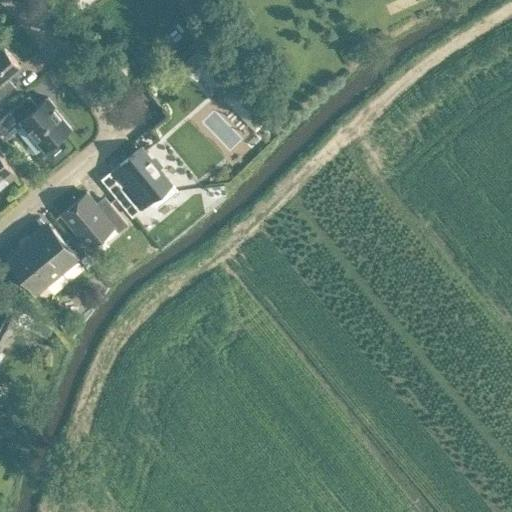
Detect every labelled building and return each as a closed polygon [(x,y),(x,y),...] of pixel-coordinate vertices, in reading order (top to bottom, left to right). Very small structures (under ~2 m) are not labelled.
[(75,0),(82,9),(93,0),(75,0)] [(0,98),(11,89),(3,79),(20,65),(2,43),(0,45),(0,98)] [(226,71),(214,59),(217,56),(205,45),(185,64),(197,76),(204,69),(215,81),(226,71)] [(270,114),(238,81),(223,96),(255,129),(270,114)] [(38,104),(29,94),(0,117),(0,128),(7,136),(23,122),(45,148),(71,126),(47,97),(38,104)] [(125,188),(117,195),(133,214),(143,205),(149,213),(178,189),(142,145),(111,171),(125,188)] [(0,184),(15,172),(3,156),(0,153),(0,184)] [(118,230),(128,222),(116,209),(109,199),(100,207),(87,191),(62,212),(90,245),(114,224),(118,230)] [(8,257),(21,272),(35,289),(77,254),(67,242),(54,227),(45,234),(41,230),(8,257)] [(86,253),(80,259),(87,267),(93,261),(86,253)] [(0,393),(4,390),(0,386),(0,355),(3,350),(0,348),(0,347),(14,320),(29,327),(29,326),(34,316),(35,315),(21,307),(14,303),(0,295),(0,393)]
